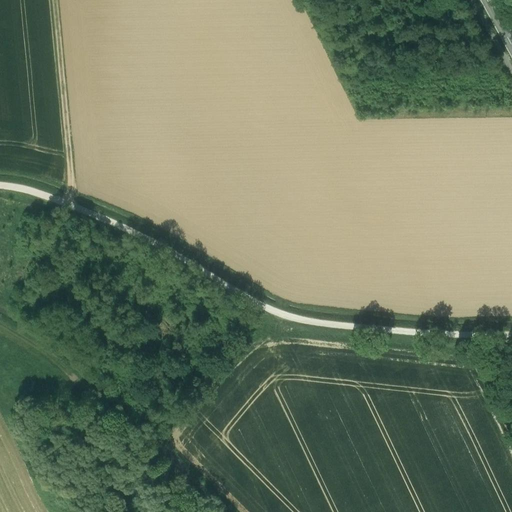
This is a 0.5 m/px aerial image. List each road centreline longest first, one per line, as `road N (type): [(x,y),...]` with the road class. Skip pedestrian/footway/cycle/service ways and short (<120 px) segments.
road 1 (track): [(511,335),(382,330),(279,313),(145,237),(0,185)]
road 2 (track): [(54,0),(73,207)]
